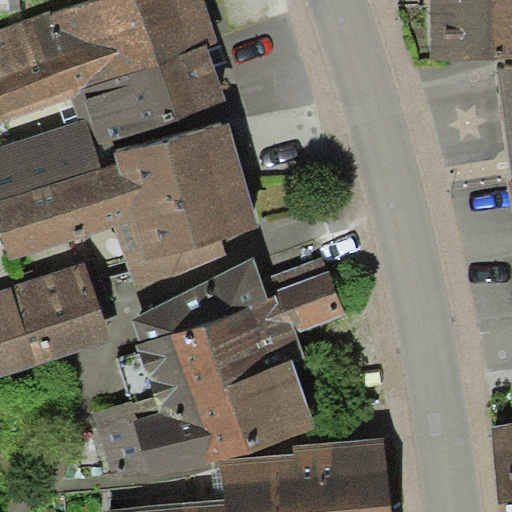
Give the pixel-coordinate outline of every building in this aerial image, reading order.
[(206,38),(217,33),(203,0),(78,0),(0,31),(0,113),(2,119),(80,88),(206,38)] [(511,0),(428,0),(430,52),(511,49),(511,0)] [(99,139),(227,92),(206,38),(80,88),(99,139)] [(511,52),(497,54),(511,168),(511,52)] [(101,156),(0,192),(0,225),(9,254),(116,221),(135,276),(225,243),(222,223),(259,217),(228,112),(113,139),(117,150),(101,156)] [(85,113),(0,144),(0,192),(101,156),(85,113)] [(267,286),(256,245),(134,308),(140,340),(116,355),(129,392),(96,406),(110,471),(202,458),(307,423),(281,354),(303,347),(294,327),(345,306),(328,267),(267,286)] [(85,258),(0,286),(0,368),(110,331),(85,258)] [(511,511),(511,409),(489,414),(506,511),(511,511)] [(227,454),(231,487),(233,511),(388,511),(380,437),(227,454)] [(233,511),(231,487),(105,503),(106,511),(233,511)]
